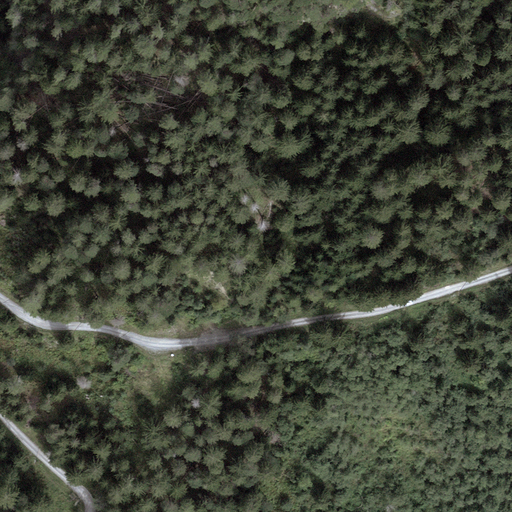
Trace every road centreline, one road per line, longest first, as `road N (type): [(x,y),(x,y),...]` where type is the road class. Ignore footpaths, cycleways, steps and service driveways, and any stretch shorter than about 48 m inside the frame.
road 1 (track): [(0,295),(43,322),(108,327),(161,345),(355,315),(511,265)]
road 2 (track): [(90,511),(85,495),(0,389)]
